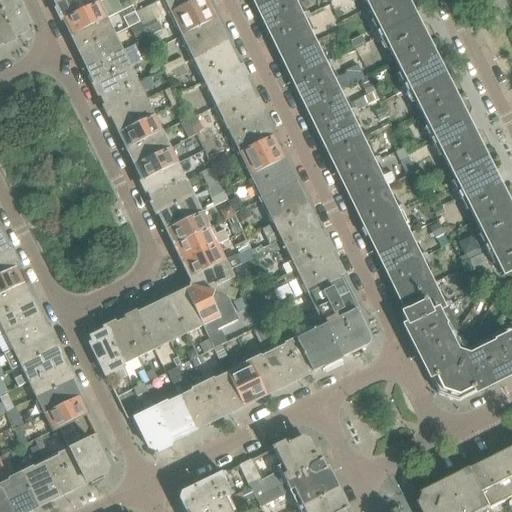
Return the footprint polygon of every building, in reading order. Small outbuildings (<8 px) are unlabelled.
[(27,25),(14,0),(0,0),(0,13),(13,38),(26,32),(23,27),(27,25)] [(63,21),(105,0),(104,0),(63,0),(55,4),(58,11),(56,12),(60,21),(63,20),(63,21)] [(72,38),(107,20),(107,19),(113,16),(105,0),(63,21),(72,38)] [(132,7),(130,4),(127,0),(121,0),(119,6),(122,12),(132,7)] [(197,0),(161,0),(169,14),(197,0)] [(214,21),(203,0),(197,0),(169,14),(180,38),(214,21)] [(281,0),(251,0),(258,12),(281,0)] [(300,16),(292,0),(281,0),(258,12),(270,36),(309,17),(307,13),(300,16)] [(384,0),(327,0),(333,11),(339,23),(346,20),(340,8),(352,2),(351,1),(353,0),(360,0),(366,10),(384,0)] [(426,46),(416,26),(403,0),(384,0),(366,10),(377,33),(371,37),(375,45),(382,41),(393,63),(426,46)] [(154,5),(135,14),(142,27),(161,18),(154,5)] [(13,38),(0,13),(0,44),(3,44),(4,46),(13,41),(11,39),(13,38)] [(134,14),(123,19),(128,29),(139,23),(134,14)] [(314,45),(304,25),(312,21),(309,17),(270,36),(281,60),(314,45)] [(80,54),(115,37),(107,20),(72,38),(80,54)] [(225,45),(214,21),(180,38),(192,61),(225,45)] [(147,40),(142,29),(140,25),(130,29),(138,45),(147,40)] [(87,69),(123,51),(115,37),(80,54),(87,69)] [(374,54),(368,43),(354,50),(359,61),(374,54)] [(237,68),(225,45),(192,61),(203,85),(237,68)] [(324,65),(314,45),(281,60),(293,84),(333,65),(331,61),(324,65)] [(453,100),(443,80),(426,46),(393,63),(404,86),(397,90),(401,97),(402,97),(407,107),(413,104),(419,116),(453,100)] [(95,86),(154,56),(151,49),(138,55),(134,47),(123,52),(123,51),(87,69),(95,86)] [(103,103),(148,80),(139,84),(131,69),(155,57),(154,56),(95,86),(95,87),(93,88),(98,96),(100,95),(103,103)] [(165,75),(185,65),(182,59),(162,69),(165,75)] [(163,72),(162,69),(160,64),(150,71),(149,74),(151,79),(163,72)] [(168,81),(188,72),(185,65),(165,75),(168,81)] [(337,92),(328,72),(335,69),(333,65),(293,84),(305,108),(337,92)] [(248,92),(242,79),(245,78),(241,69),(238,70),(237,68),(203,85),(215,108),(248,92)] [(366,77),(359,81),(361,86),(369,82),(366,77)] [(111,119),(147,101),(143,93),(152,88),(148,80),(103,103),(106,108),(104,109),(108,118),(110,117),(111,119)] [(374,93),(369,82),(361,86),(366,96),(374,93)] [(178,104),(171,89),(164,92),(172,108),(178,104)] [(37,99),(33,91),(21,97),(25,105),(37,99)] [(259,113),(262,112),(258,103),(255,104),(248,92),(215,108),(226,131),(260,115),(259,113)] [(356,113),(379,101),(374,92),(374,93),(366,96),(345,107),(337,92),(305,108),(317,132),(356,113)] [(481,154),(470,133),(453,100),(419,116),(431,140),(424,143),(428,151),(435,148),(446,170),(481,154)] [(119,134),(154,116),(147,101),(111,119),(119,134)] [(188,121),(180,104),(178,105),(178,104),(172,108),(171,108),(179,125),(181,125),(188,121)] [(386,119),(381,108),(374,112),(379,122),(386,119)] [(361,141),(351,120),(358,117),(356,113),(317,132),(329,157),(361,141)] [(271,138),(260,115),(226,131),(238,155),(271,138)] [(127,151),(163,133),(154,116),(119,134),(127,151)] [(204,134),(196,118),(189,122),(197,138),(204,134)] [(195,137),(188,121),(181,125),(188,140),(195,137)] [(135,167),(170,149),(163,133),(127,151),(135,167)] [(283,162),(271,138),(238,155),(249,178),(283,162)] [(380,160),(378,157),(371,160),(361,141),(329,157),(340,180),(380,160)] [(142,182),(178,164),(170,149),(135,167),(142,182)] [(411,166),(406,158),(403,150),(396,154),(407,178),(415,174),(411,166)] [(507,207),(497,187),(481,154),(446,170),(458,193),(453,196),(457,204),(462,201),(473,224),(507,207)] [(384,189),(374,168),(382,165),(380,160),(340,180),(352,204),(384,189)] [(294,185),(283,162),(249,178),(260,202),(294,185)] [(222,163),(211,169),(211,170),(213,173),(224,168),(222,163)] [(150,199),(186,181),(178,164),(142,182),(143,184),(141,185),(145,193),(147,192),(150,199)] [(219,186),(211,170),(201,175),(208,191),(219,186)] [(440,184),(436,177),(428,181),(432,188),(440,184)] [(158,215),(194,197),(186,181),(150,199),(153,205),(151,206),(155,215),(158,214),(158,215)] [(307,211),(294,185),(260,202),(267,217),(272,225),(273,228),(307,211)] [(236,194),(232,187),(224,191),(227,198),(236,194)] [(403,209),(401,205),(394,208),(384,189),(352,204),(364,228),(403,209)] [(227,201),(223,194),(212,199),(216,206),(227,201)] [(166,231),(202,213),(194,197),(158,215),(166,231)] [(235,217),(230,206),(219,211),(225,222),(235,217)] [(445,214),(441,207),(433,211),(436,218),(445,214)] [(511,290),(511,216),(507,207),(473,224),(480,236),(472,240),(477,250),(460,259),(462,264),(487,252),(489,255),(501,279),(502,278),(509,293),(511,290)] [(408,236),(398,217),(405,213),(403,209),(364,228),(376,253),(408,236)] [(250,217),(247,210),(238,214),(242,221),(250,217)] [(256,262),(269,256),(278,251),(274,242),(279,240),(285,252),(319,236),(307,211),(273,228),(272,225),(261,231),(269,246),(259,251),(258,249),(251,252),(255,258),(256,262)] [(174,247),(210,229),(202,213),(166,231),(174,247)] [(243,233),(236,218),(231,220),(239,235),(243,233)] [(440,228),(437,222),(428,227),(431,232),(440,228)] [(182,264),(218,246),(210,229),(174,247),(182,264)] [(330,258),(327,253),(330,252),(326,243),(323,244),(319,236),(285,252),(291,264),(282,268),(286,275),(287,278),(330,258)] [(418,257),(408,236),(376,253),(388,277),(427,257),(425,253),(418,257)] [(249,249),(246,242),(236,247),(239,254),(249,249)] [(191,280),(226,261),(218,246),(182,264),(190,280),(191,280)] [(235,280),(232,275),(234,269),(255,258),(251,252),(249,249),(239,254),(226,261),(191,280),(193,283),(191,287),(224,298),(233,302),(248,295),(229,286),(231,282),(235,280)] [(0,277),(15,270),(11,263),(13,262),(9,254),(7,255),(7,254),(0,256),(0,277)] [(273,264),(269,256),(256,262),(261,270),(273,264)] [(432,285),(422,265),(429,262),(427,257),(388,277),(399,301),(432,285)] [(294,301),(306,295),(340,278),(339,276),(342,275),(338,266),(335,268),(330,258),(287,278),(286,275),(282,277),(283,278),(277,281),(281,288),(286,285),(294,301)] [(0,296),(22,286),(22,285),(24,284),(20,275),(18,276),(15,270),(0,277),(0,296)] [(476,293),(465,272),(456,276),(467,298),(476,293)] [(314,311),(348,294),(340,278),(306,295),(314,311)] [(437,312),(451,305),(449,299),(441,303),(432,285),(399,301),(405,313),(401,315),(407,327),(437,312)] [(0,317),(30,302),(22,286),(0,296),(0,317)] [(231,324),(228,314),(224,298),(191,287),(190,292),(186,293),(185,294),(202,328),(214,350),(226,344),(220,331),(216,333),(216,332),(231,324)] [(269,310),(260,292),(247,298),(256,317),(269,310)] [(202,328),(185,294),(186,293),(169,301),(186,335),(202,328)] [(356,311),(348,294),(314,311),(322,328),(356,311)] [(243,298),(233,303),(239,314),(249,309),(243,298)] [(186,335),(169,301),(153,309),(170,343),(186,335)] [(0,331),(2,336),(38,318),(30,302),(0,317),(0,331)] [(170,343),(153,309),(137,316),(154,351),(170,343)] [(277,310),(256,320),(260,327),(261,330),(282,319),(277,310)] [(369,341),(356,314),(357,314),(356,311),(322,328),(296,341),(301,353),(330,339),(340,360),(367,347),(369,341)] [(448,335),(437,312),(407,327),(404,328),(418,355),(457,335),(455,331),(448,335)] [(154,351),(137,316),(135,317),(134,315),(126,319),(127,321),(120,325),(137,359),(154,351)] [(10,352),(46,335),(38,318),(2,336),(10,352)] [(137,359),(120,325),(114,328),(113,325),(104,330),(106,332),(104,333),(121,367),(137,359)] [(289,386),(267,342),(260,329),(253,333),(265,356),(248,364),(264,397),(289,386)] [(121,367),(104,333),(91,339),(94,344),(90,346),(105,377),(114,373),(118,382),(126,378),(122,370),(121,367)] [(18,368),(54,350),(46,335),(10,352),(3,356),(11,371),(18,368)] [(448,399),(462,355),(458,353),(452,342),(459,339),(457,335),(418,355),(438,396),(448,399)] [(458,402),(511,375),(511,339),(510,335),(497,342),(493,335),(475,344),(478,351),(467,356),(462,355),(448,399),(458,402)] [(312,374),(301,353),(296,341),(285,346),(285,347),(280,349),(275,338),(267,342),(289,386),(312,374)] [(342,363),(340,360),(330,339),(301,353),(312,374),(321,370),(323,372),(325,372),(324,370),(339,362),(340,364),(342,363)] [(213,350),(208,340),(198,345),(203,355),(213,350)] [(228,359),(222,347),(214,350),(220,362),(228,359)] [(26,385),(62,367),(59,360),(61,359),(57,350),(55,352),(54,350),(18,368),(22,377),(14,381),(18,389),(26,385)] [(197,358),(193,351),(186,354),(190,361),(197,358)] [(264,397),(248,364),(237,369),(239,372),(227,378),(242,408),(264,397)] [(34,400),(70,383),(69,382),(71,381),(67,372),(65,373),(62,367),(26,385),(34,400)] [(184,384),(177,370),(168,374),(175,388),(184,384)] [(153,371),(146,374),(149,382),(156,379),(153,371)] [(143,372),(137,374),(142,385),(144,384),(148,382),(143,372)] [(242,408),(227,378),(215,384),(214,382),(203,387),(219,420),(242,408)] [(42,416),(78,399),(70,383),(34,400),(42,416)] [(144,385),(133,390),(136,398),(147,393),(144,385)] [(219,420),(203,387),(192,392),(193,394),(180,400),(196,431),(219,420)] [(196,431),(180,400),(168,406),(167,403),(165,404),(160,394),(150,399),(155,409),(156,409),(173,442),(196,431)] [(14,410),(7,395),(0,398),(0,401),(1,403),(6,414),(14,410)] [(70,425),(86,416),(78,399),(42,416),(51,435),(58,431),(70,425)] [(173,442),(156,409),(155,409),(155,411),(137,419),(134,421),(148,450),(154,452),(156,450),(158,453),(170,448),(168,445),(173,442)] [(18,418),(10,422),(14,430),(20,428),(23,426),(18,418)] [(79,446),(70,425),(58,431),(68,451),(72,450),(79,446)] [(27,445),(20,428),(14,430),(13,431),(18,440),(21,448),(27,445)] [(21,448),(18,440),(11,444),(14,451),(21,448)] [(47,455),(41,441),(36,444),(37,448),(42,457),(47,455)] [(323,466),(317,454),(313,456),(307,443),(302,441),(289,447),(287,444),(273,451),(281,468),(277,470),(281,477),(260,488),(257,482),(249,486),(250,488),(256,500),(323,466)] [(106,470),(92,442),(80,447),(79,446),(72,450),(88,484),(89,483),(91,486),(103,480),(101,477),(104,476),(106,470)] [(42,457),(37,448),(30,451),(35,461),(42,457)] [(72,450),(68,451),(58,456),(59,459),(46,466),(61,497),(88,484),(72,450)] [(511,499),(511,471),(504,455),(489,463),(507,502),(511,499)] [(250,462),(239,467),(249,486),(257,482),(260,480),(250,462)] [(507,502),(489,463),(473,471),(482,491),(491,510),(507,502)] [(61,497),(46,466),(35,471),(33,468),(19,475),(36,509),(61,497)] [(335,491),(323,466),(256,500),(256,501),(260,508),(292,492),(300,508),(335,491)] [(202,511),(225,501),(250,488),(249,486),(239,467),(223,475),(181,495),(179,501),(184,511),(202,511)] [(491,511),(491,510),(482,491),(473,471),(423,496),(425,497),(422,506),(420,505),(423,511),(491,511)] [(30,511),(36,509),(19,475),(7,481),(9,484),(0,488),(0,497),(7,511),(30,511)] [(345,511),(335,491),(300,508),(302,511),(345,511)] [(230,511),(225,501),(202,511),(230,511)]
